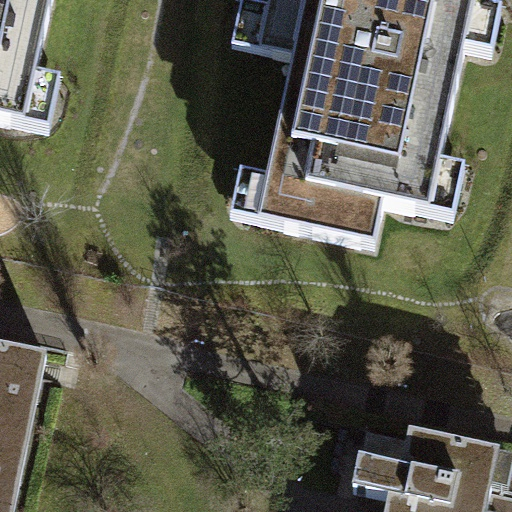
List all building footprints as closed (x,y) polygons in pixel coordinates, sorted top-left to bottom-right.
[(0,0),(0,130),(23,135),(50,0),(0,0)] [(268,0),(256,56),(291,64),(255,226),(371,251),(381,208),(426,217),(471,10),(424,0),(268,0)] [(0,511),(0,486),(26,354),(0,348),(0,511)] [(364,428),(357,466),(402,475),(410,437),(364,428)] [(499,455),(410,437),(402,475),(357,466),(351,495),(404,506),(402,511),(486,511),(490,496),(499,455)] [(486,511),(511,511),(511,500),(490,496),(486,511)]
